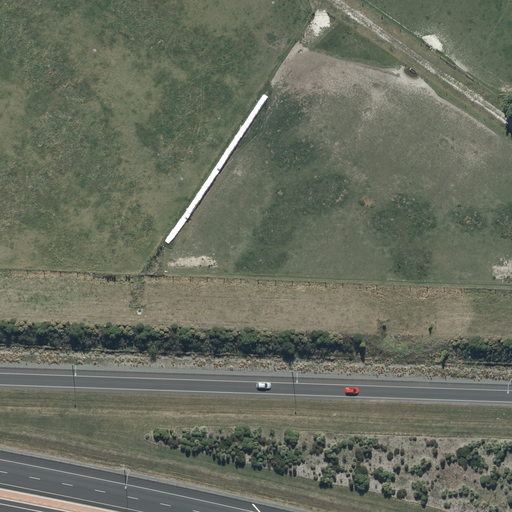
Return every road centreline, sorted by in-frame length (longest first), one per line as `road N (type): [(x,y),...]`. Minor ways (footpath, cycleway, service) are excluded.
road 1 (motorway): [(0,378),(511,396)]
road 2 (motorway): [(0,471),(198,511)]
